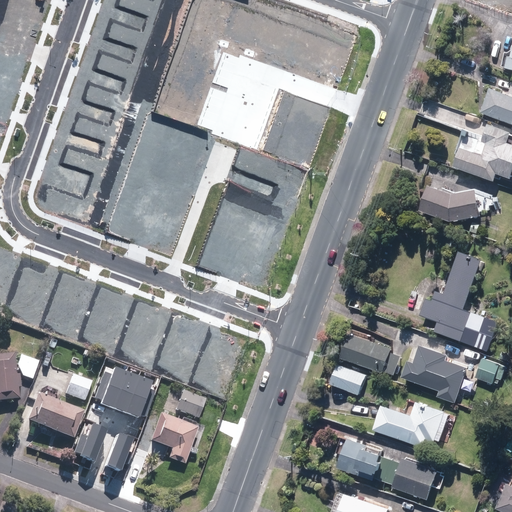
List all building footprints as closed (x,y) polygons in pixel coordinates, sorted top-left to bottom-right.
[(511,0),(495,0),(495,8),(511,8),(511,0)] [(494,56),(497,43),(485,39),(482,53),(494,56)] [(271,150),(282,115),(269,110),(270,105),(242,96),(244,89),(218,80),(219,76),(191,67),(173,122),(251,147),(252,144),(271,150)] [(511,124),(511,96),(490,89),(481,113),(511,124)] [(511,145),(503,143),(507,133),(489,128),(480,157),(459,150),(453,167),(491,180),(493,172),(511,178),(511,145)] [(460,219),(461,215),(481,210),(475,188),(458,192),(430,183),(422,206),(460,219)] [(466,306),(485,255),(464,247),(447,292),(440,289),(436,299),(430,296),(424,312),(441,319),(438,329),(490,348),(502,319),(466,306)] [(394,343),(354,331),(347,353),(387,365),(394,343)] [(16,349),(0,350),(0,394),(20,393),(16,349)] [(510,356),(493,349),(491,356),(507,363),(510,356)] [(40,359),(22,353),(19,363),(25,375),(33,377),(40,359)] [(409,357),(403,375),(441,389),(440,393),(453,398),(455,390),(459,392),(469,365),(446,357),(444,363),(438,361),(437,366),(409,357)] [(500,365),(481,360),(476,378),(494,383),(500,365)] [(368,372),(341,362),(333,381),(361,392),(368,372)] [(151,388),(153,381),(116,368),(114,374),(105,372),(96,398),(105,401),(103,405),(140,418),(141,415),(147,417),(156,390),(151,388)] [(92,379),(74,373),(68,390),(86,396),(92,379)] [(202,395),(183,390),(179,407),(197,412),(202,395)] [(82,410),(38,392),(27,417),(72,435),(82,410)] [(387,402),(377,427),(426,445),(431,433),(439,436),(449,410),(418,399),(413,412),(387,402)] [(197,424),(161,411),(151,439),(171,446),(167,457),(183,463),(197,424)] [(95,461),(108,428),(94,423),(89,436),(83,433),(76,451),(82,454),(81,455),(95,461)] [(123,469),(134,435),(119,430),(108,464),(123,469)] [(440,469),(352,436),(341,464),(428,498),(440,469)] [(511,507),(511,511),(511,485),(510,485),(502,503),(511,507)] [(383,511),(386,503),(348,492),(342,511),(383,511)]
